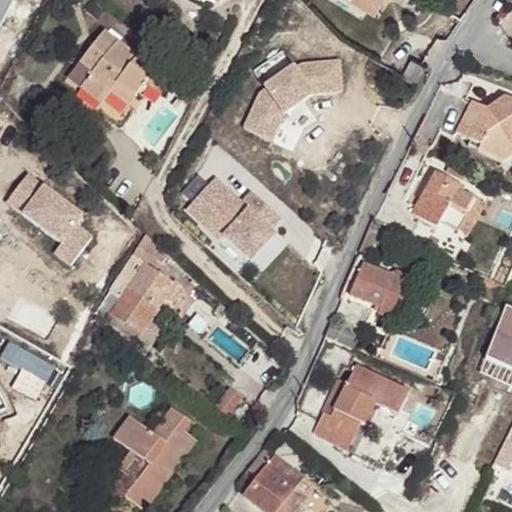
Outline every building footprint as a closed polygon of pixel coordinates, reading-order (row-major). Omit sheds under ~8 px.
[(0,0),(0,18),(9,0),(0,0)] [(133,104),(143,92),(154,78),(151,75),(97,34),(63,78),(96,104),(104,93),(110,86),(133,104)] [(430,66),(415,58),(405,76),(420,85),(430,66)] [(154,78),(143,92),(159,105),(177,82),(158,67),(151,75),(154,78)] [(128,111),(133,104),(110,86),(104,93),(128,111)] [(440,88),(413,141),(431,150),(440,132),(454,139),(456,135),(481,147),(490,153),(488,157),(501,164),(511,157),(511,144),(511,101),(505,98),(487,111),(440,88)] [(462,179),(467,168),(452,161),(447,171),(462,179)] [(415,209),(412,215),(453,238),(457,232),(467,237),(485,207),(458,191),(460,187),(436,173),(421,199),(415,209)] [(82,216),(29,174),(8,200),(61,243),(54,252),(69,265),(91,237),(76,225),(82,216)] [(408,205),(415,209),(421,199),(414,195),(408,205)] [(153,263),(162,251),(144,235),(113,282),(121,287),(125,280),(131,285),(144,266),(141,264),(132,258),(142,244),(151,249),(145,258),(153,263)] [(141,264),(145,258),(151,249),(142,244),(132,258),(141,264)] [(127,291),(156,310),(164,298),(173,285),(144,266),(131,285),(127,291)] [(362,267),(350,297),(381,310),(378,316),(394,323),(399,311),(406,293),(411,281),(395,275),(393,280),(362,267)] [(121,287),(113,282),(110,285),(118,290),(121,287)] [(178,285),(173,283),(173,285),(164,298),(166,301),(168,302),(173,304),(178,303),(180,301),(182,299),(183,294),(183,291),(182,288),(181,286),(178,285)] [(121,300),(107,291),(92,312),(145,348),(156,332),(146,325),(142,332),(113,313),(121,300)] [(127,291),(121,300),(113,313),(142,332),(146,325),(156,310),(127,291)] [(419,297),(406,293),(399,311),(411,316),(419,297)] [(215,313),(221,317),(227,310),(221,305),(215,313)] [(325,339),(357,354),(367,359),(374,345),(331,325),(325,339)] [(349,371),(357,354),(325,339),(317,357),(349,371)] [(343,394),(331,419),(324,415),(314,435),(347,452),(361,425),(364,427),(374,406),(398,417),(409,395),(356,368),(347,385),(342,383),(338,392),(343,394)] [(225,390),(213,408),(228,418),(240,400),(225,390)] [(0,414),(9,411),(0,391),(0,414)] [(150,463),(137,481),(126,497),(144,511),(172,473),(168,469),(179,454),(183,458),(196,440),(185,432),(191,423),(172,408),(154,434),(131,417),(116,438),(132,450),(150,463)] [(119,467),(137,481),(150,463),(132,450),(119,467)] [(276,459),(275,459),(265,450),(248,471),(259,481),(244,499),(260,511),(294,511),(313,488),(303,480),(303,479),(276,459)] [(168,469),(172,473),(183,458),(179,454),(168,469)]
